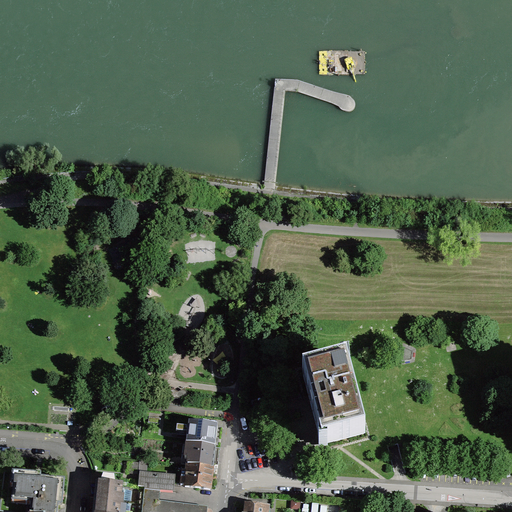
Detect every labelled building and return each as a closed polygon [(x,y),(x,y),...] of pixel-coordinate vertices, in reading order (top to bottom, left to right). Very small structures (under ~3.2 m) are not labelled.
[(364,434),(344,361),(302,373),(317,429),(322,446),(349,439),(364,434)] [(173,388),(168,390),(167,396),(171,401),(178,398),(182,402),(188,399),(189,393),(185,390),(179,392),(173,388)] [(110,398),(99,406),(105,414),(116,407),(110,398)] [(215,438),(217,426),(188,423),(184,465),(187,466),(212,468),(213,458),(215,438)] [(211,481),(212,468),(187,466),(185,487),(210,490),(211,481)] [(62,511),(66,479),(4,473),(1,510),(18,511),(62,511)] [(173,495),(175,478),(140,474),(139,486),(149,487),(147,502),(157,503),(159,494),(173,495)] [(97,496),(94,511),(123,511),(126,487),(98,484),(97,496)] [(205,511),(206,509),(157,503),(147,502),(145,511),(205,511)]
